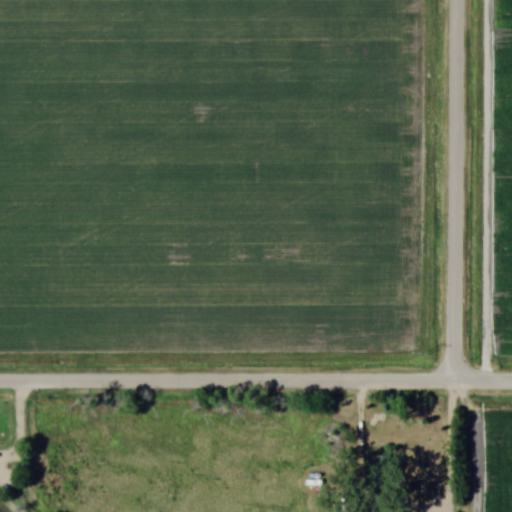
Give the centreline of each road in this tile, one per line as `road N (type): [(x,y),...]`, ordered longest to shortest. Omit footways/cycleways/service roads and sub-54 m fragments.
road 1 (residential): [(0,376),(455,376)]
road 2 (residential): [(455,376),(457,0)]
